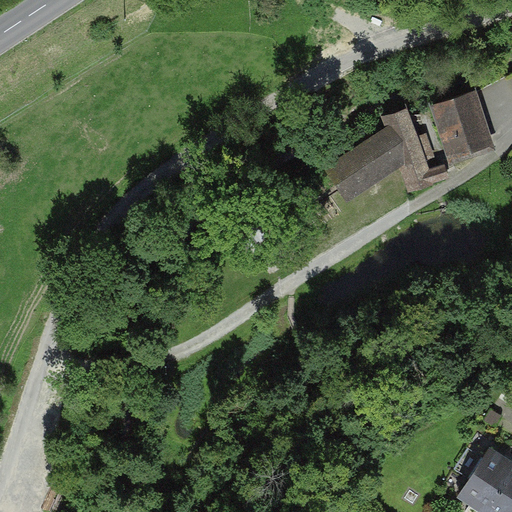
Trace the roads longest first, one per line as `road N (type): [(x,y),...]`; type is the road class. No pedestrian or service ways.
road 1 (residential): [(511,6),(343,61),(160,177),(91,243),(54,341)]
road 2 (track): [(293,283),(214,333),(146,362),(100,367),(48,359)]
road 3 (track): [(410,208),(293,283)]
road 4 (residential): [(511,139),(410,208)]
